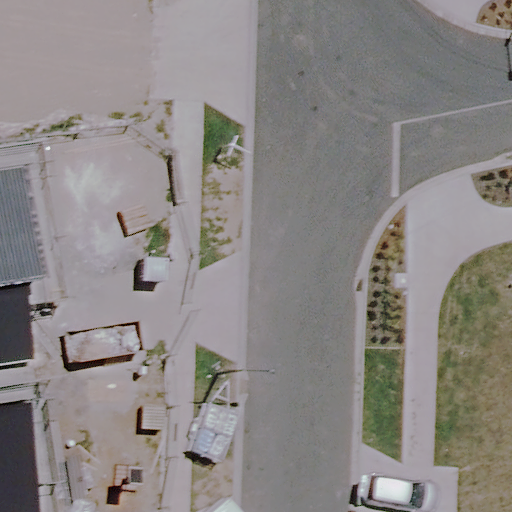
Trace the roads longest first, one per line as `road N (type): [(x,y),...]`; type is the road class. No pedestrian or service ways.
road 1 (residential): [(351,67),(272,511)]
road 2 (residential): [(511,69),(351,67)]
